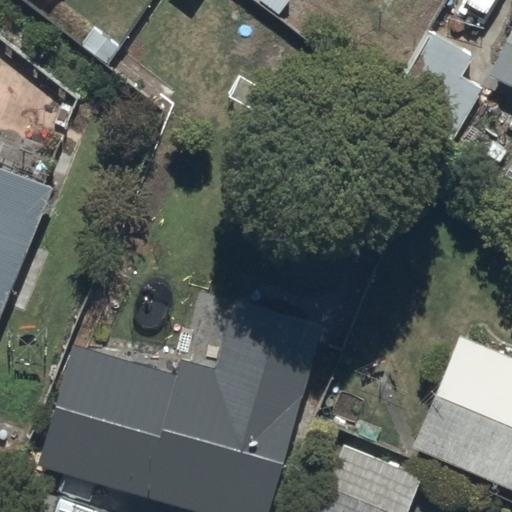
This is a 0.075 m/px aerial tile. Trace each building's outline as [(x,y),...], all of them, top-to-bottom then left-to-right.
[(511,17),(488,68),(511,79),(511,17)] [(390,98),(453,134),(481,85),(460,73),(472,51),(431,28),(390,98)] [(0,303),(50,179),(0,158),(0,303)] [(72,340),(37,459),(221,511),(265,511),(323,317),(236,292),(214,364),(181,355),(177,370),(72,340)] [(511,352),(459,330),(412,442),(511,483),(511,352)] [(313,511),(403,511),(420,473),(343,441),(313,511)]
